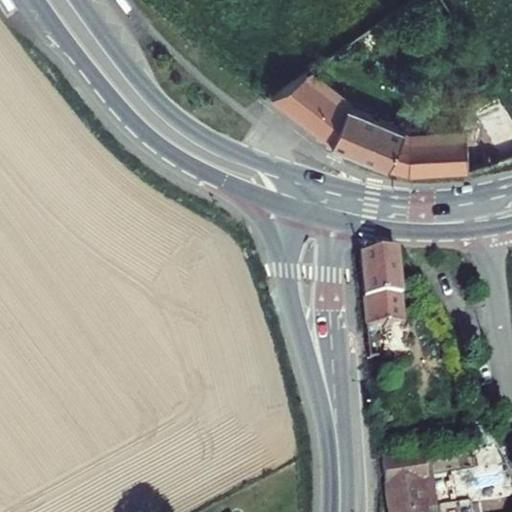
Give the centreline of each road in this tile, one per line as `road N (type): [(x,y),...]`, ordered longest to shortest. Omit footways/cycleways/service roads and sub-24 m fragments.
road 1 (secondary): [(34,0),(134,132),(196,175),(281,205)]
road 2 (secondary): [(281,205),(282,276),(336,484)]
road 3 (secondary): [(286,171),(211,142),(159,103),(78,0)]
road 4 (secondary): [(336,484),(326,303),(336,219)]
road 5 (residential): [(486,228),(511,397)]
road 6 (secondary): [(336,219),(415,231),(486,228)]
road 7 (secondary): [(480,194),(393,198),(343,187)]
